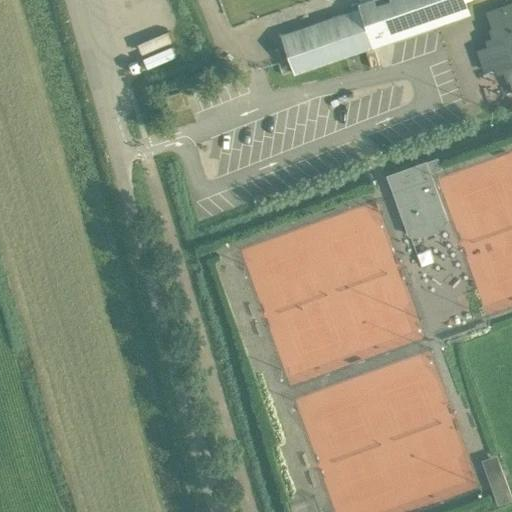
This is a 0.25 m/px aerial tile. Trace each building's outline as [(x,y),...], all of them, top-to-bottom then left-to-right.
[(360,8),(281,35),(293,71),(294,73),(345,56),(356,52),(365,49),(436,24),(470,13),(466,1),(465,0),(366,0),(359,3),(360,8)] [(485,43),(486,46),(487,50),(477,53),(483,73),(494,69),(496,76),(503,74),(505,83),(508,82),(511,93),(511,6),(486,15),(492,31),(489,32),(492,41),(485,43)] [(168,109),(184,105),(180,89),(164,94),(168,109)] [(443,223),(429,181),(426,173),(437,170),(434,160),(385,177),(392,195),(405,235),(414,236),(422,236),(430,233),(437,229),(443,223)] [(511,499),(511,497),(499,462),(494,464),(484,467),(497,504),(511,499)]
